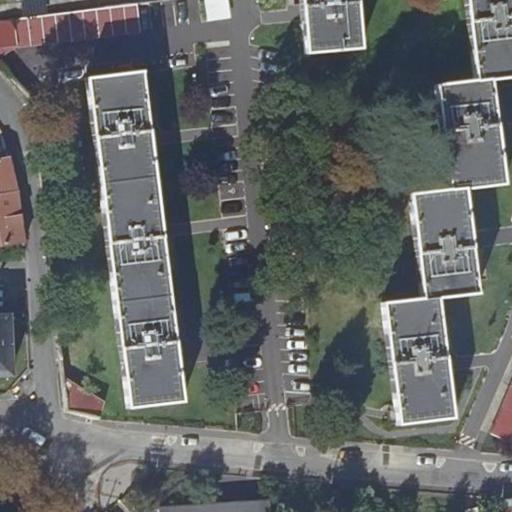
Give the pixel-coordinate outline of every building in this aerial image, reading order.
[(230,0),(206,0),(208,18),(232,16),(230,0)] [(351,0),(301,0),(306,57),(356,52),(351,0)] [(511,0),(465,0),(474,85),(436,90),(449,191),(409,197),(421,301),(382,306),(396,425),(451,419),(436,299),(476,294),(464,191),(501,186),(490,84),(511,81),(511,0)] [(137,8),(0,24),(0,25),(4,52),(140,36),(137,8)] [(141,76),(88,84),(129,409),(182,402),(141,76)] [(9,157),(0,159),(0,249),(25,246),(19,201),(9,157)] [(0,376),(10,376),(6,317),(0,317),(0,376)] [(103,405),(62,376),(66,412),(94,421),(100,420),(103,405)] [(511,384),(490,433),(511,443),(511,384)]
